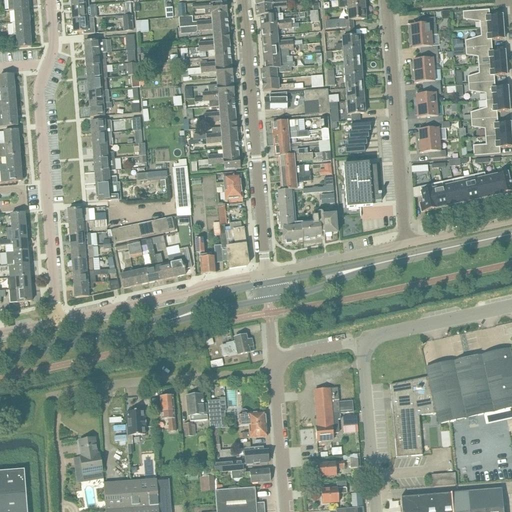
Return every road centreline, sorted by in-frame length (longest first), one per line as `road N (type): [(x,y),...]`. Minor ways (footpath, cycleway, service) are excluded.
road 1 (residential): [(56,321),(38,96),(53,45),(50,0)]
road 2 (residential): [(266,273),(242,0)]
road 3 (residential): [(405,243),(386,0)]
road 4 (residential): [(47,397),(275,371)]
road 5 (residential): [(266,273),(56,321)]
road 6 (unclassified): [(376,511),(361,340)]
road 7 (tertiary): [(0,359),(166,320)]
road 8 (unclassified): [(361,340),(511,306)]
road 9 (residential): [(405,243),(266,273)]
road 10 (residential): [(286,511),(275,371)]
road 11 (tertiary): [(377,263),(511,234)]
